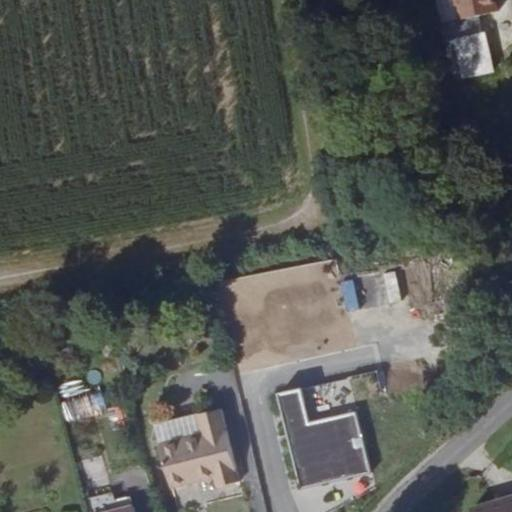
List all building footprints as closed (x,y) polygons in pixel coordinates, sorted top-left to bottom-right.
[(438,0),(441,12),(458,8),(456,0),(438,0)] [(460,18),(461,18),(479,14),(497,10),(494,0),(456,0),(458,8),(460,18)] [(461,18),(466,36),(472,34),(483,32),(479,14),(461,18)] [(476,53),(488,50),(483,32),(472,34),(476,53)] [(472,34),(466,36),(456,38),(464,76),(492,70),(488,50),(476,53),(472,34)] [(403,215),(416,212),(411,189),(398,192),(403,215)] [(414,261),(417,290),(432,289),(429,260),(414,261)] [(416,343),(415,359),(437,360),(438,344),(416,343)] [(304,392),(283,396),(303,489),(371,474),(358,414),(311,424),(304,392)] [(201,424),(207,443),(164,454),(175,497),(218,487),(221,496),(242,490),(223,419),(201,424)] [(511,511),(511,488),(470,497),(472,511),(511,511)] [(89,511),(136,511),(133,500),(89,511)]
